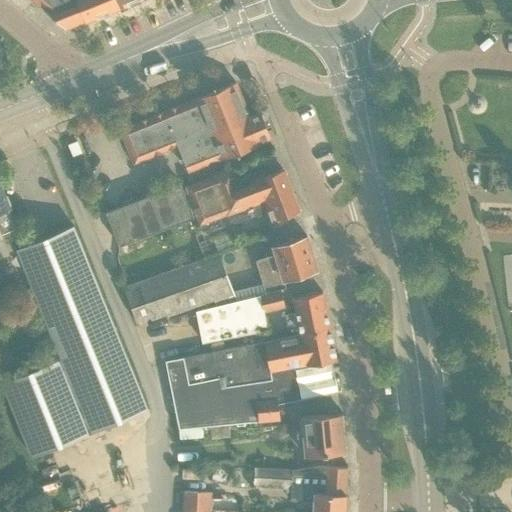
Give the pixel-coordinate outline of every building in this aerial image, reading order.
[(121,10),(116,0),(34,0),(67,29),(87,20),(88,23),(121,10)] [(116,0),(121,10),(144,0),(116,0)] [(260,142),(270,138),(260,112),(251,116),(237,83),(121,129),(134,163),(178,146),(188,172),(220,159),(221,160),(260,143),(260,142)] [(248,207),(237,182),(233,169),(214,176),(215,178),(189,188),(202,225),(248,207)] [(237,182),(248,207),(252,217),(269,212),(274,226),(287,221),(285,216),(298,211),(283,169),(258,179),(257,175),(237,182)] [(149,411),(75,228),(27,248),(0,180),(0,225),(12,255),(19,253),(62,360),(5,383),(34,457),(71,442),(92,433),(149,411)] [(106,212),(119,245),(193,217),(181,183),(106,212)] [(489,194),(489,203),(508,203),(508,194),(489,194)] [(285,280),(318,270),(307,236),(274,247),(276,254),(257,260),(267,293),(287,288),(285,280)] [(218,304),(235,298),(219,254),(125,287),(137,323),(152,318),(153,320),(175,312),(176,314),(216,300),(218,304)] [(17,278),(1,285),(7,300),(24,294),(17,278)] [(264,311),(285,306),(282,292),(261,296),(264,311)] [(298,322),(301,335),(331,329),(324,292),(294,298),(297,313),(286,315),(288,324),(298,322)] [(261,296),(196,310),(203,343),(268,329),(264,311),(261,296)] [(167,361),(179,428),(281,419),(280,414),(279,404),(279,399),(287,395),(294,387),(300,389),(302,398),(335,393),(332,361),(336,360),(331,329),(301,335),(219,350),(219,351),(167,361)] [(289,403),(279,404),(280,414),(290,413),(289,403)] [(296,430),(297,436),(298,441),(303,440),(304,455),(347,451),(345,431),(343,413),(337,414),(336,410),(329,411),(329,414),(300,417),(302,430),(296,430)] [(279,465),(280,455),(252,454),(251,464),(279,465)] [(313,511),(346,511),(348,468),(318,467),(307,468),(295,468),(289,468),(261,467),(255,467),(254,489),(276,489),(291,489),(291,500),(314,501),(313,511)] [(183,509),(211,511),(212,495),(212,492),(184,491),(183,509)]
